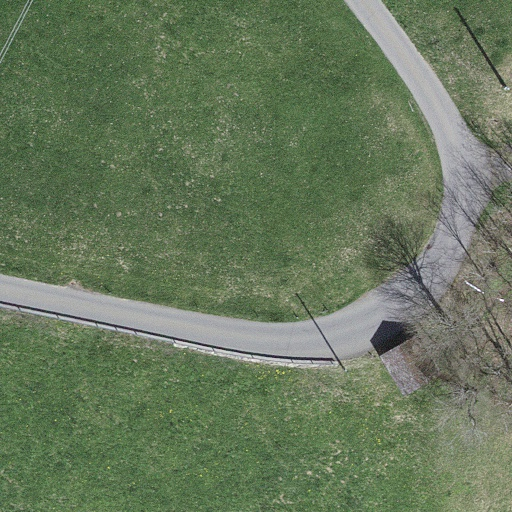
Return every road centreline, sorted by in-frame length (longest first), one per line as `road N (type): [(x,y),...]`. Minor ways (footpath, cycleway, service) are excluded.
road 1 (residential): [(394,300),(372,322),(173,317),(0,275)]
road 2 (unclassified): [(383,0),(433,67),(473,178),(451,245),(394,300)]
